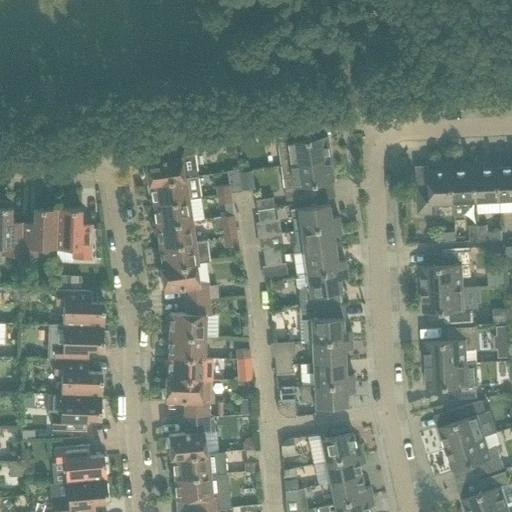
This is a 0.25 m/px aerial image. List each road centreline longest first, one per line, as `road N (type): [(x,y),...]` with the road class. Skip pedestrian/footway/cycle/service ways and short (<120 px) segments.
road 1 (residential): [(409,511),(381,346),(378,144)]
road 2 (residential): [(145,511),(112,172)]
road 3 (residential): [(378,144),(396,132),(511,127)]
